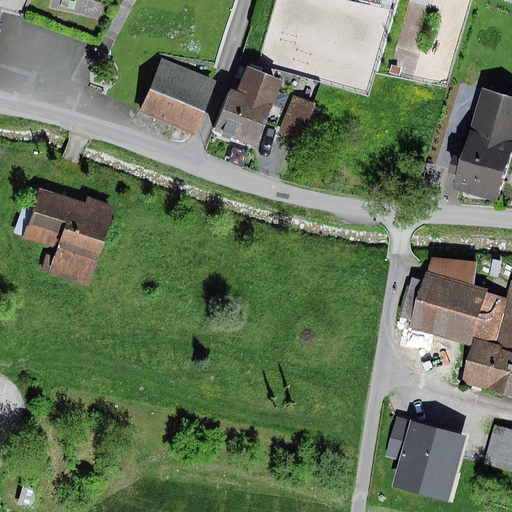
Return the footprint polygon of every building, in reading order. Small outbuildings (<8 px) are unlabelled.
[(217,82),(161,61),(141,113),(198,134),(217,82)] [(279,81),(244,67),(235,91),(228,88),(211,132),(252,148),(279,81)] [(511,99),(486,92),(463,166),(455,164),(452,173),(460,176),(457,186),(499,199),(511,159),(511,99)] [(314,107),(285,97),(274,131),(302,140),(314,107)] [(88,208),(40,192),(24,240),(56,250),(47,277),(92,292),(121,206),(92,196),(88,208)] [(511,297),(430,274),(414,326),(475,344),(497,348),(511,297)] [(511,292),(511,297),(497,348),(511,352),(511,292)] [(511,352),(497,348),(475,344),(463,386),(511,399),(511,352)] [(466,438),(400,420),(390,456),(408,461),(401,485),(450,498),(466,438)] [(511,431),(498,428),(487,469),(511,474),(511,431)]
